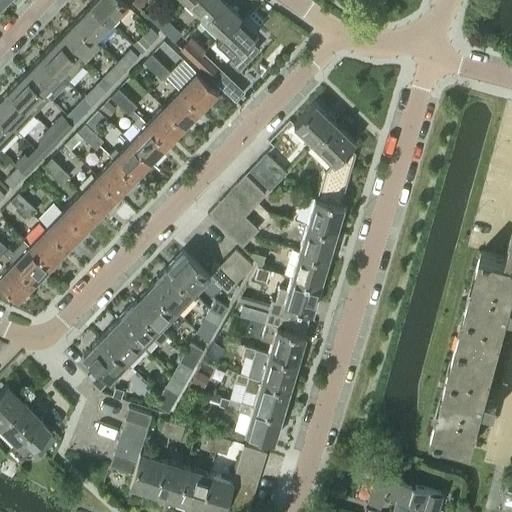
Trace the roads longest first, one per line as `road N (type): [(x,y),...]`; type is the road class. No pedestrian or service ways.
road 1 (residential): [(284,511),(428,51)]
road 2 (residential): [(37,347),(342,34)]
